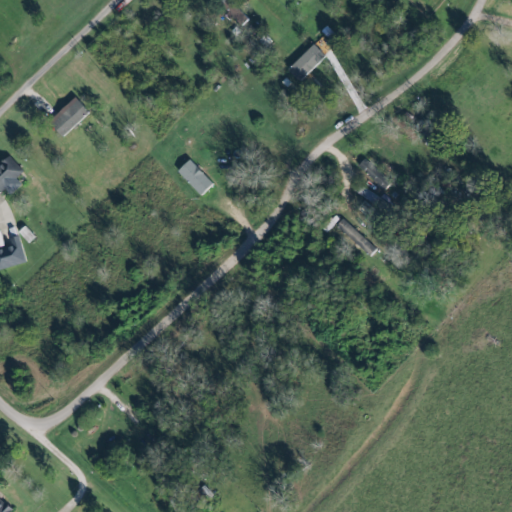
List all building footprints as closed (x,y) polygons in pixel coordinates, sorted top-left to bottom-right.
[(247,16),(231,0),(213,0),(238,25),(247,16)] [(291,70),(304,82),(329,55),(317,43),(291,70)] [(67,136),(93,113),(79,97),(63,111),(65,114),(55,124),(67,136)] [(18,177),(25,173),(15,157),(0,166),(0,193),(8,189),(11,194),(24,186),(18,177)] [(393,183),(366,158),(359,166),(386,190),(393,183)] [(217,183),(192,160),(180,173),(205,196),(217,183)] [(378,251),(347,218),(339,225),(370,258),(378,251)] [(11,239),(14,244),(0,249),(0,271),(0,272),(28,261),(19,236),(11,239)] [(0,511),(13,511),(15,511),(0,495),(0,511)]
